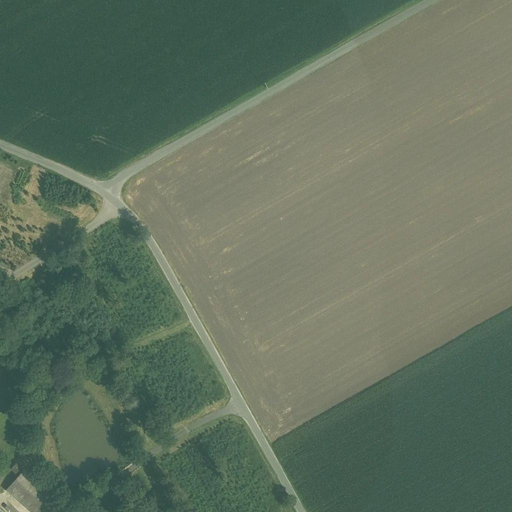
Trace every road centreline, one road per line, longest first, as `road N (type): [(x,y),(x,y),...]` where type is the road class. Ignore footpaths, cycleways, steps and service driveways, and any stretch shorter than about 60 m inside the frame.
road 1 (unclassified): [(298,511),(126,210),(103,191)]
road 2 (unclassified): [(103,191),(131,161),(421,0)]
